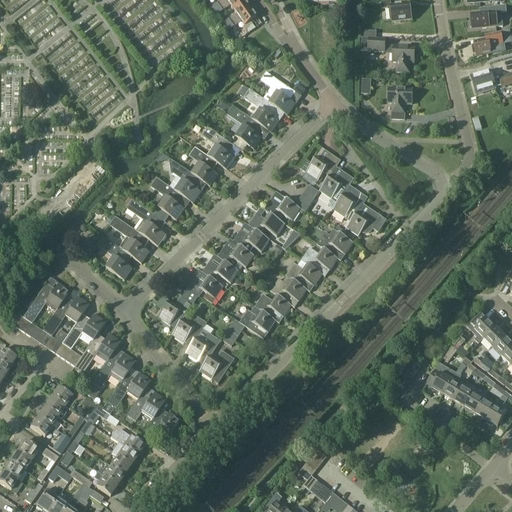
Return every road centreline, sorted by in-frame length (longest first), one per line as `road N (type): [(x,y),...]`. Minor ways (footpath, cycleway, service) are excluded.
road 1 (residential): [(212,429),(435,205),(440,186)]
road 2 (residential): [(124,313),(332,102)]
road 3 (residential): [(440,186),(468,155),(437,0)]
road 4 (residential): [(493,471),(402,403),(422,375)]
road 5 (residential): [(212,429),(124,313)]
road 6 (residential): [(440,186),(434,173),(332,102)]
road 7 (residential): [(332,102),(265,0)]
